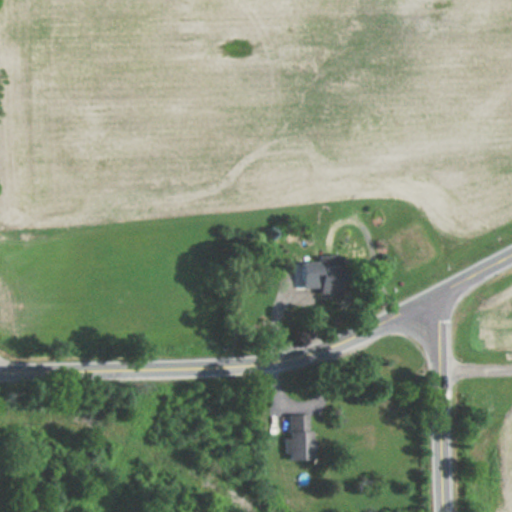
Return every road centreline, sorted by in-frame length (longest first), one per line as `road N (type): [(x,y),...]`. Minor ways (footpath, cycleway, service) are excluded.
road 1 (tertiary): [(436,298),(292,358),(0,371)]
road 2 (tertiary): [(439,511),(436,298)]
